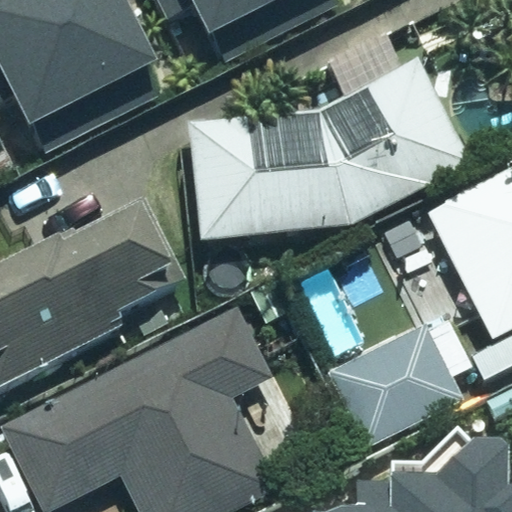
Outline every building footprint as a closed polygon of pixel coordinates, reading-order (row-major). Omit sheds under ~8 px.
[(12,0),(0,6),(0,123),(8,120),(19,144),(144,88),(104,0),(12,0)] [(301,0),(148,0),(164,30),(185,19),(201,51),(301,0)] [(193,252),(358,239),(468,185),(417,79),(316,129),(185,138),(193,252)] [(511,187),(426,229),(436,242),(486,346),(511,333),(511,187)] [(111,332),(180,288),(144,211),(0,279),(0,400),(117,345),(111,332)] [(1,438),(39,511),(72,511),(117,489),(128,511),(247,511),(275,498),(229,410),(269,389),(232,317),(1,438)] [(462,409),(417,327),(327,377),(371,459),(462,409)] [(511,511),(511,507),(503,507),(505,458),(433,455),(432,479),(386,477),(386,496),(351,495),(350,511),(511,511)]
